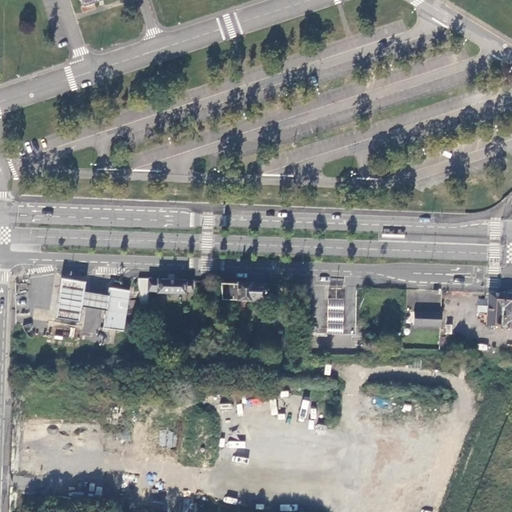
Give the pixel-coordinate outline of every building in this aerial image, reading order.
[(192,280),(140,278),(141,300),(141,306),(149,305),(149,289),(155,290),(155,292),(184,293),(184,291),(192,291),(192,280)] [(106,312),(109,297),(85,293),(85,290),(86,283),(62,279),(61,289),(56,319),(80,323),(82,308),(106,312)] [(235,300),(236,282),(221,282),(222,299),(235,300)] [(265,283),(236,282),(235,300),(247,300),(264,300),(265,283)] [(127,313),(141,315),(141,306),(141,300),(133,300),(129,300),(130,292),(110,288),(109,297),(106,312),(106,315),(104,329),(124,332),(127,313)] [(511,293),(489,292),(487,324),(511,325),(511,293)] [(342,299),(325,298),(325,310),(323,333),(339,334),(341,311),(342,299)] [(413,324),(441,325),(442,311),(413,310),(413,324)] [(141,453),(203,459),(206,432),(144,425),(141,453)]
